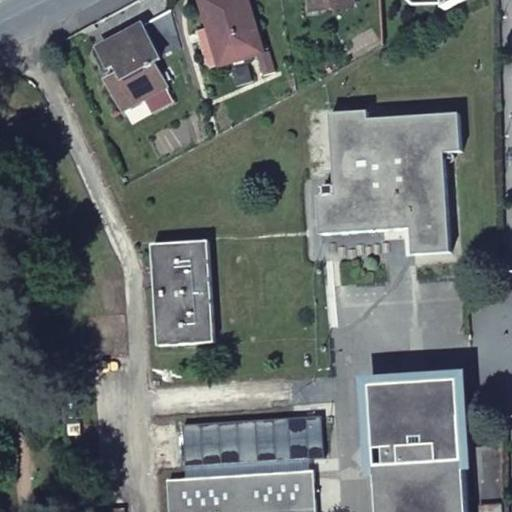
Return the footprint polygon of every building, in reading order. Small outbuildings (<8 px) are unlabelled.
[(251,0),(204,0),(213,30),(218,29),(230,65),(261,56),(267,75),(274,73),(251,0)] [(355,0),(312,0),(314,10),(356,8),(355,0)] [(447,0),(448,10),(466,0),(447,0)] [(173,11),(101,49),(112,69),(118,65),(122,74),(110,80),(126,111),(169,87),(157,64),(185,50),(173,11)] [(372,111),(335,114),(339,196),(323,197),(325,233),(415,230),(417,256),(454,254),(449,155),(466,154),(464,115),(373,120),(372,111)] [(212,241),(156,244),(163,347),(219,344),(212,241)] [(373,386),(379,469),(387,468),(386,448),(460,442),(462,462),(468,462),(463,380),(373,386)] [(229,446),(231,478),(256,476),(255,460),(337,455),(336,439),(229,446)] [(387,468),(379,469),(381,511),(471,511),(468,462),(462,462),(460,442),(386,448),(387,468)] [(504,511),(501,454),(478,455),(481,511),(504,511)] [(171,481),(172,511),(313,511),(320,511),(317,472),(256,476),(231,478),(171,481)]
